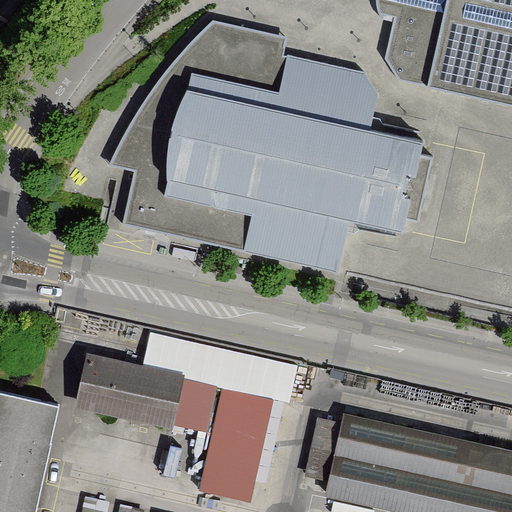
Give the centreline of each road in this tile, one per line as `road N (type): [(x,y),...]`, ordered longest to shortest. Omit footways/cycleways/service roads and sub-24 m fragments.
road 1 (tertiary): [(0,266),(511,378)]
road 2 (residential): [(0,167),(134,0)]
